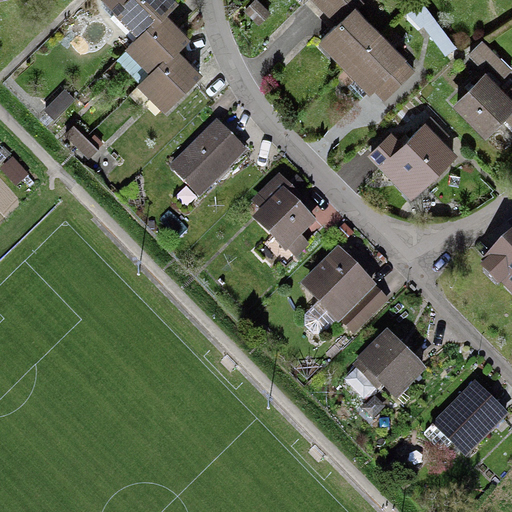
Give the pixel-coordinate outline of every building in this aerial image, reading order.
[(122,0),(116,6),(140,31),(166,6),(173,0),(122,0)] [(270,9),(259,0),(249,0),(242,8),(259,23),(270,9)] [(314,0),(335,19),(320,35),(348,63),(383,27),(359,4),(362,0),(314,0)] [(420,3),(401,20),(412,32),(421,24),(446,52),(456,43),(420,3)] [(190,32),(166,6),(140,31),(126,43),(150,69),(178,43),(190,32)] [(383,27),(348,63),(372,86),(375,84),(386,95),(415,65),(406,56),(409,53),(383,27)] [(484,40),(471,52),(483,65),(488,60),(503,76),(510,69),(484,40)] [(200,66),(178,43),(150,69),(140,78),(163,102),(200,66)] [(511,87),(506,94),(483,73),(455,103),(487,133),(507,112),(511,116),(511,87)] [(63,88),(45,108),(55,118),(74,98),(63,88)] [(405,134),(393,122),(371,145),(393,167),(403,157),(427,180),(462,145),(427,112),(405,134)] [(247,151),(216,118),(169,163),(200,196),(247,151)] [(72,123),(63,132),(85,154),(94,145),(72,123)] [(319,217),(283,182),(252,215),(289,249),(319,217)] [(511,236),(485,263),(511,290),(511,236)] [(388,294),(338,243),(301,280),(351,330),(388,294)] [(425,372),(388,335),(342,380),(363,401),(382,382),(398,399),(425,372)] [(507,412),(473,378),(432,420),(466,454),(507,412)]
